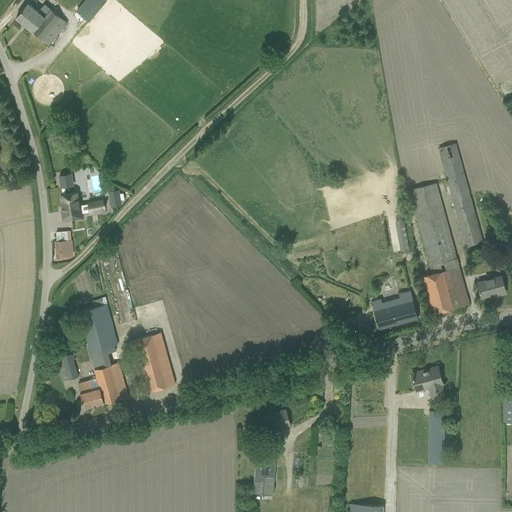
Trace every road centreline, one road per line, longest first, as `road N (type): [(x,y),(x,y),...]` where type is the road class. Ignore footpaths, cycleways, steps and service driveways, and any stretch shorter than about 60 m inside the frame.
road 1 (unclassified): [(511,319),(20,447)]
road 2 (unclassified): [(20,447),(43,307),(45,222),(35,157),(0,52)]
road 3 (track): [(45,278),(88,249),(287,57),(301,33),(302,0)]
